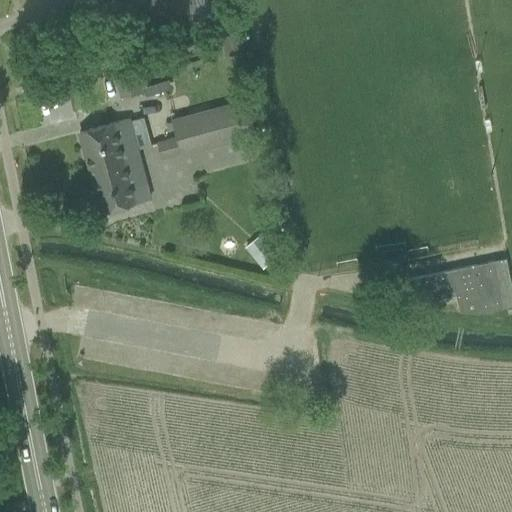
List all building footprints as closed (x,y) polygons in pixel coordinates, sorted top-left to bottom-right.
[(240,32),(222,36),(226,56),(244,52),(240,32)] [(155,53),(112,64),(120,96),(142,91),(136,71),(157,65),(157,66),(158,69),(160,69),(180,63),(175,44),(155,49),(155,53)] [(109,65),(97,68),(99,77),(112,74),(109,65)] [(246,102),(173,121),(177,137),(181,152),(254,132),(246,102)] [(80,132),(88,164),(138,151),(129,119),(80,132)] [(90,193),(95,213),(150,198),(138,151),(88,164),(96,191),(90,193)] [(270,244),(255,257),(264,268),(279,256),(270,244)] [(459,310),(478,312),(511,304),(511,288),(505,257),(492,260),(390,282),(393,296),(409,293),(410,297),(422,294),(424,305),(442,301),(442,298),(455,295),(459,310)]
